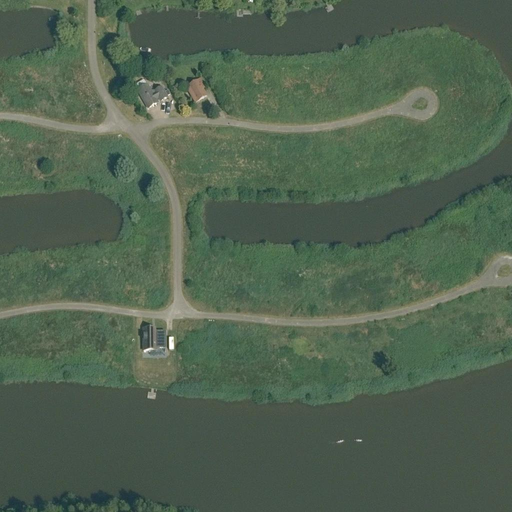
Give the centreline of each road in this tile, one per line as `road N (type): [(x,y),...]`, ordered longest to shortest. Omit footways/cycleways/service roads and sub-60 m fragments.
road 1 (residential): [(177,314),(333,322),(414,309),(487,281)]
road 2 (residential): [(130,127),(191,119),(310,128),(398,110)]
road 3 (residential): [(177,314),(176,210),(167,179),(130,127)]
road 4 (residential): [(0,315),(57,306),(177,314)]
road 5 (residential): [(130,127),(97,83),(91,0)]
road 6 (residential): [(130,127),(85,130),(0,116)]
